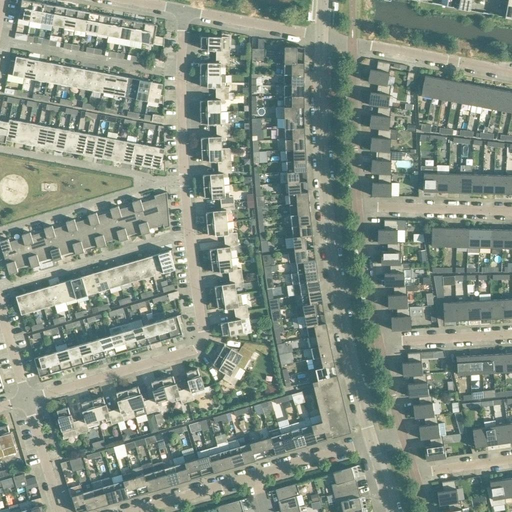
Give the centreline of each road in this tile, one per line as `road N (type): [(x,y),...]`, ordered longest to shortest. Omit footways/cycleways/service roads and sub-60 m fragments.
road 1 (residential): [(26,402),(201,343),(184,179),(182,12)]
road 2 (residential): [(322,39),(329,231),(372,443)]
road 3 (residential): [(357,208),(351,44)]
road 4 (residential): [(511,74),(351,44)]
road 5 (residential): [(511,212),(357,208)]
road 6 (residential): [(322,39),(182,12)]
road 7 (residential): [(378,342),(357,208)]
road 8 (residential): [(378,342),(511,334)]
road 9 (residential): [(255,477),(372,443)]
